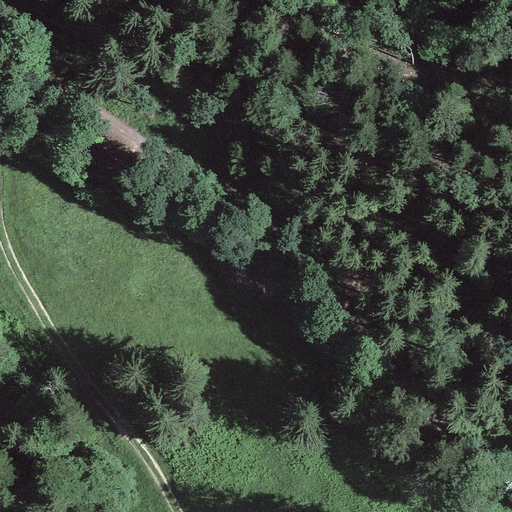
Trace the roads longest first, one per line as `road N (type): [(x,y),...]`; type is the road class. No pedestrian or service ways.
road 1 (track): [(0,48),(281,230),(335,290),(410,397),(511,464)]
road 2 (track): [(177,511),(8,243),(0,152)]
